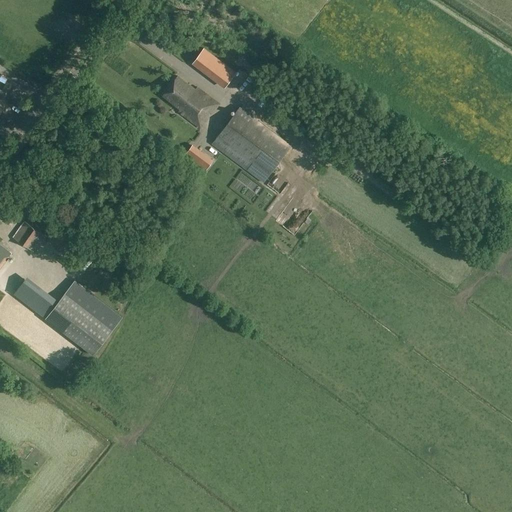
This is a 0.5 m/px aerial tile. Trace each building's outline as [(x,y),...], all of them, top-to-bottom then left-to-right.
[(131,39),(126,47),(144,59),(149,51),(131,39)] [(213,77),(217,70),(184,50),(180,57),(213,77)] [(229,76),(217,70),(212,80),(224,86),(229,76)] [(195,89),(178,76),(163,95),(180,109),(179,111),(201,128),(219,104),(197,87),(195,89)] [(7,83),(4,87),(2,91),(0,90),(0,112),(1,113),(8,101),(7,100),(14,86),(7,83)] [(291,145),(272,131),(240,107),(212,144),(263,182),(291,145)] [(193,165),(186,173),(194,179),(201,171),(193,165)] [(47,237),(24,221),(13,237),(36,253),(47,237)] [(0,269),(13,253),(0,242),(0,269)] [(0,279),(0,284),(36,310),(46,295),(7,269),(0,279)] [(46,318),(53,323),(94,354),(123,317),(75,280),(46,318)]
